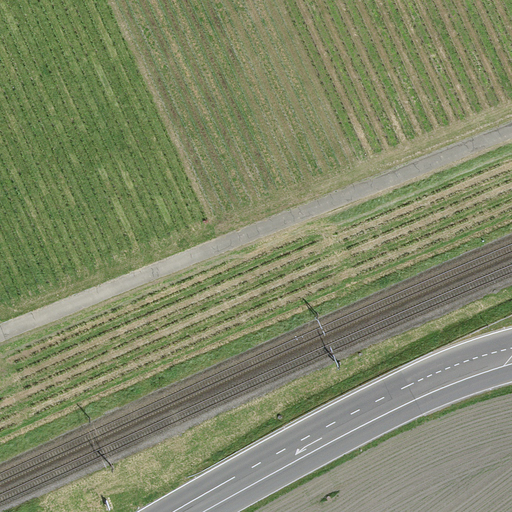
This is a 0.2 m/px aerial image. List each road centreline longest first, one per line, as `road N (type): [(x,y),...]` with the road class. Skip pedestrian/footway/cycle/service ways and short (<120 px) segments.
road 1 (track): [(0,330),(511,133)]
road 2 (primary): [(190,511),(428,382),(486,362)]
